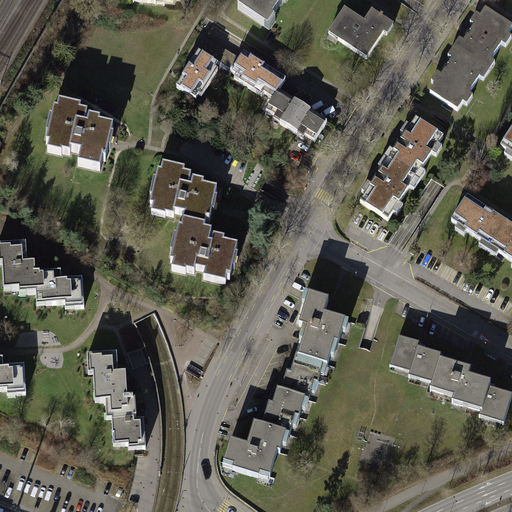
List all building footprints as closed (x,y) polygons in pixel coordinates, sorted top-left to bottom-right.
[(241,0),(234,11),(264,31),(285,0),(241,0)] [(328,36),(367,62),(390,27),(369,13),(362,25),(343,13),(328,36)] [(485,72),(511,31),(486,14),(459,54),(485,72)] [(457,113),(485,72),(459,54),(431,95),(457,113)] [(197,55),(176,90),(198,103),(219,68),(197,55)] [(278,96),(285,85),(243,58),(231,77),(270,101),(275,94),(278,96)] [(262,114),(313,147),(326,127),(278,96),(275,94),(270,101),(262,114)] [(46,145),(44,154),(64,159),(65,154),(75,156),(72,168),(98,174),(108,131),(82,125),(84,118),(73,116),(74,111),(55,106),(53,115),(47,114),(40,144),(46,145)] [(416,182),(444,140),(416,121),(387,163),(416,182)] [(511,160),(511,133),(499,152),(511,160)] [(388,223),(416,182),(387,163),(359,204),(388,223)] [(170,263),(167,273),(186,278),(187,273),(201,276),(200,282),(221,288),(232,248),(219,244),(204,240),(211,215),(217,192),(185,183),(187,175),(157,167),(144,215),(170,221),(171,215),(183,218),(178,233),(175,232),(167,262),(170,263)] [(511,266),(511,228),(490,214),(469,200),(451,226),(511,266)] [(0,249),(0,284),(1,295),(32,293),(33,310),(63,308),(63,313),(85,311),(83,281),(73,282),(63,283),(63,275),(37,277),(36,268),(29,269),(28,259),(27,248),(0,249)] [(221,473),(268,488),(277,458),(280,459),(290,429),(295,430),(301,411),(305,412),(312,393),(314,394),(320,377),(323,378),(329,358),(334,360),(345,326),(322,319),(327,304),(307,297),(296,330),(304,333),(290,376),(286,374),(280,393),(276,392),(271,408),(267,407),(260,428),(252,426),(245,449),(230,445),(221,473)] [(477,421),(503,428),(511,400),(486,393),(487,389),(466,383),(468,375),(439,366),(441,359),(419,353),(420,347),(398,341),(390,370),(411,375),(409,381),(432,387),(429,396),(451,402),(449,409),(479,417),(477,421)] [(109,405),(112,451),(127,450),(127,454),(147,453),(145,425),(136,425),(135,401),(129,401),(127,375),(120,376),(119,357),(88,359),(91,406),(109,405)] [(0,393),(5,394),(5,399),(26,398),(24,367),(2,368),(2,361),(0,361),(0,393)]
